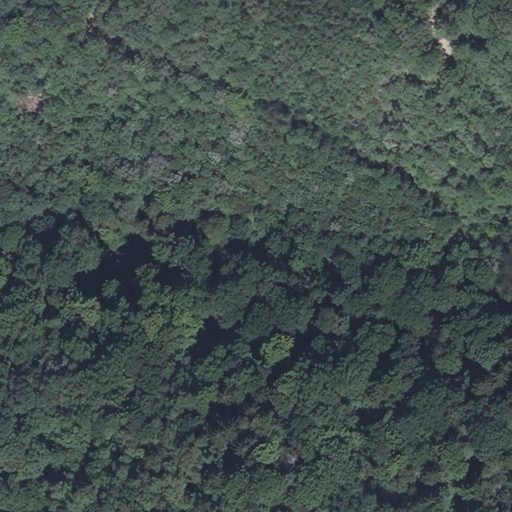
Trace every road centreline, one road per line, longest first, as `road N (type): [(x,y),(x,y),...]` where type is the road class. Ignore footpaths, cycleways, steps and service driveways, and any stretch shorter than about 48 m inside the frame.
road 1 (track): [(47,0),(35,46),(47,50),(86,22),(161,60),(256,89),(347,0)]
road 2 (track): [(256,89),(425,187),(505,218)]
road 3 (track): [(359,0),(386,12),(411,5),(433,21),(465,69),(511,108)]
